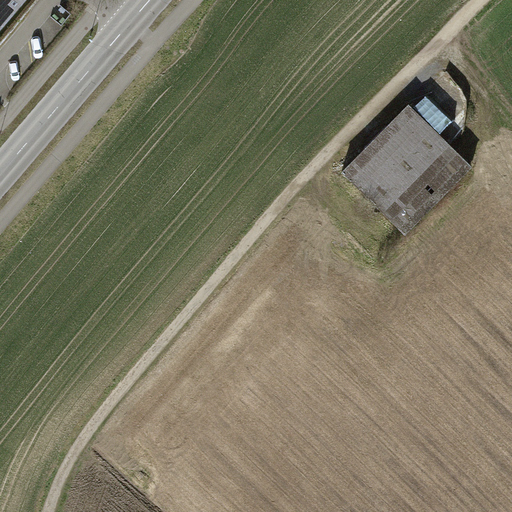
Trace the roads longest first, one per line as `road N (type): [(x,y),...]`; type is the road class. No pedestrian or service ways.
road 1 (track): [(49,511),(90,421),(328,150),(481,0)]
road 2 (tertiary): [(0,174),(153,0)]
